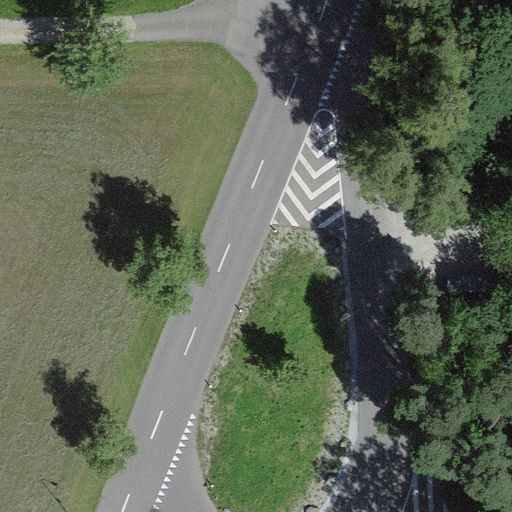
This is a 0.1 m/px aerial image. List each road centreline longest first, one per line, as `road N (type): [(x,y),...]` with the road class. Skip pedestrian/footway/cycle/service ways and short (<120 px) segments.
road 1 (unclassified): [(125,511),(318,28)]
road 2 (unclassified): [(369,511),(389,448),(388,379),(355,134),(318,28)]
road 3 (track): [(0,31),(318,28)]
road 4 (track): [(371,248),(511,262)]
